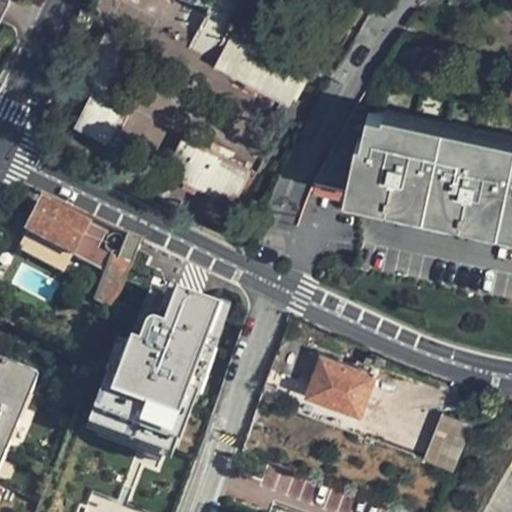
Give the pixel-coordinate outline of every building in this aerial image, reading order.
[(284,110),(302,74),(237,39),(218,74),(284,110)] [(108,151),(151,68),(103,43),(79,92),(92,98),(74,134),(108,151)] [(167,83),(137,118),(169,146),(200,110),(167,83)] [(511,221),(511,150),(348,113),(315,176),(511,221)] [(249,178),(185,144),(166,179),(231,213),(249,178)] [(43,207),(41,205),(24,236),(89,269),(104,236),(43,207)] [(135,257),(137,252),(123,246),(118,260),(117,262),(111,258),(109,258),(93,303),(115,312),(115,310),(135,257)] [(135,257),(115,310),(129,314),(149,263),(135,257)] [(181,367),(203,306),(151,287),(128,348),(181,367)] [(219,375),(231,348),(211,340),(200,369),(219,375)] [(277,353),(265,386),(283,392),(295,361),(277,353)] [(322,356),(309,394),(361,413),(375,375),(322,356)] [(0,511),(19,511),(63,405),(0,379),(0,511)] [(305,392),(296,415),(357,436),(365,415),(361,413),(309,394),(305,392)] [(445,408),(427,455),(458,467),(477,421),(445,408)]
